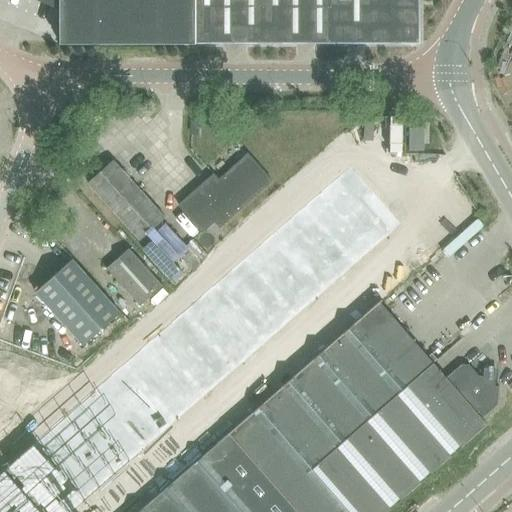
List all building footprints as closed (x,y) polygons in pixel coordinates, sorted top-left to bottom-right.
[(60,0),(61,43),(196,43),(195,0),(60,0)] [(196,0),(197,43),(420,44),(419,0),(196,0)] [(208,110),(192,110),(192,133),(208,133),(208,110)] [(409,150),(424,150),(424,128),(409,128),(409,150)] [(179,206),(203,233),(214,223),(220,229),(273,182),(249,155),(208,191),(203,185),(179,206)] [(89,183),(126,225),(140,241),(150,232),(166,219),(114,161),(89,183)] [(354,166),(0,477),(0,511),(77,511),(404,223),(354,166)] [(150,232),(140,241),(180,287),(211,260),(194,240),(174,258),(150,232)] [(108,268),(141,305),(164,285),(131,248),(108,268)] [(432,252),(228,432),(297,511),(346,511),(310,471),(432,363),(380,303),(434,255),(432,252)] [(121,312),(73,259),(37,292),(84,345),(121,312)] [(446,379),(432,363),(310,471),(346,511),(386,511),(431,474),(486,425),(481,420),(496,406),(499,387),(495,387),(496,371),(486,371),(486,377),(479,376),(469,365),(463,365),(446,379)] [(297,511),(228,432),(138,511),(297,511)]
